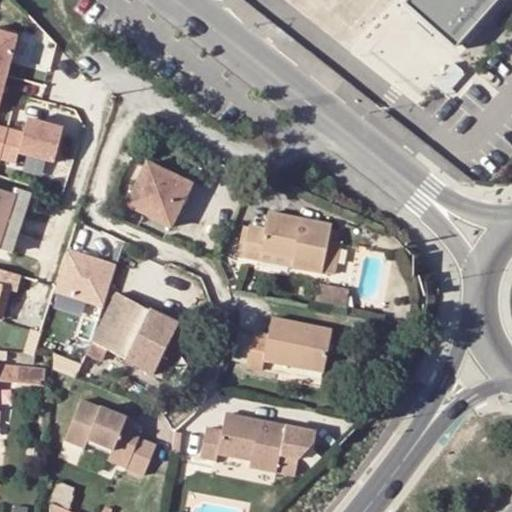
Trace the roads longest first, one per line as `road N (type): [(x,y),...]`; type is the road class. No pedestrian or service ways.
road 1 (residential): [(104,80),(243,155),(282,159),(341,128)]
road 2 (residential): [(171,0),(341,128)]
road 3 (tertiary): [(484,308),(393,471)]
road 4 (tertiary): [(393,471),(468,399),(511,381)]
road 5 (residential): [(416,191),(465,259),(483,302)]
